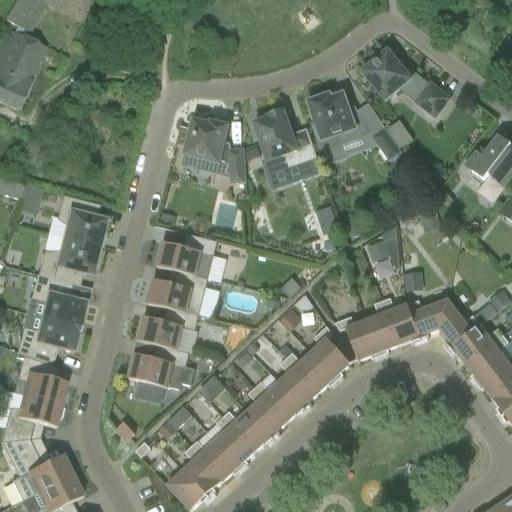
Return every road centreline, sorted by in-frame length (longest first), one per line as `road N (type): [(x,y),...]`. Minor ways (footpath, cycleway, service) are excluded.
road 1 (residential): [(511,113),(392,23),(289,83),(187,90),(167,100),(90,405),(88,441),(126,511)]
road 2 (residential): [(220,511),(366,382),(423,364),(441,371),(511,464)]
